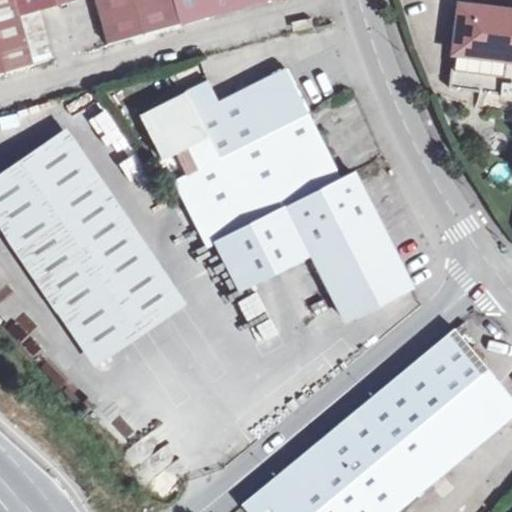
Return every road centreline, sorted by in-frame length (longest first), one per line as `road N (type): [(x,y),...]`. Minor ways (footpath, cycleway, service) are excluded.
road 1 (unclassified): [(499,279),(191,511)]
road 2 (unclassified): [(499,279),(406,114),(361,0)]
